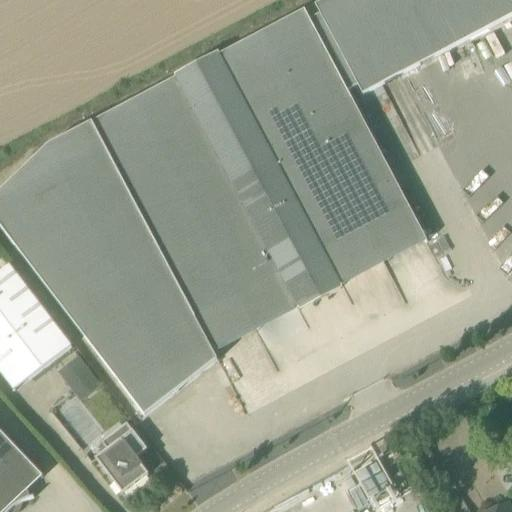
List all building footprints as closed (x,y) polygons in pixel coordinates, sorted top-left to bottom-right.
[(319,15),(314,18),(354,87),(356,86),(362,97),(511,15),(511,0),(328,0),(315,8),(319,15)] [(354,87),(314,18),(308,21),(303,12),(219,58),(217,54),(174,78),(176,81),(91,127),(90,124),(48,147),(0,192),(0,228),(145,417),(218,362),(196,320),(408,208),(346,92),(354,87)] [(10,268),(0,275),(0,372),(15,392),(72,349),(10,268)] [(93,378),(85,369),(67,383),(74,393),(93,378)] [(140,457),(148,451),(127,424),(102,443),(108,451),(96,460),(123,496),(149,476),(140,463),(140,457)] [(29,501),(35,499),(30,499),(28,493),(8,470),(23,457),(0,432),(0,511),(12,511),(13,511),(18,507),(23,504),(29,501)]
